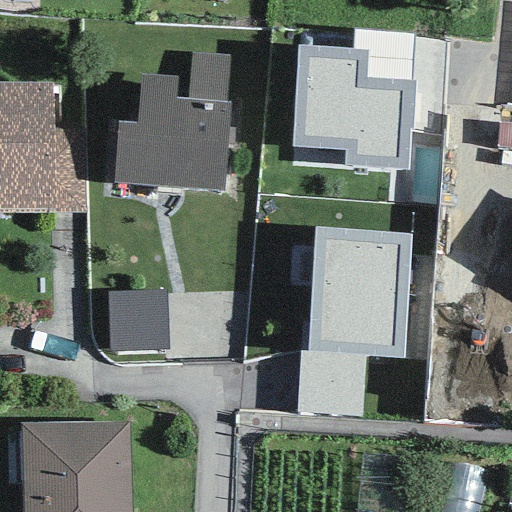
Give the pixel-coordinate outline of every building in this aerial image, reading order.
[(366,51),(297,44),(291,146),(344,151),(344,164),(406,167),(410,82),(365,79),(366,51)] [(136,122),(119,121),(114,183),(223,191),(230,102),(225,101),(229,54),(191,51),(187,100),(176,99),(177,78),(140,75),(136,122)] [(0,83),(0,213),(54,212),(85,212),(83,129),(52,129),(51,83),(0,83)] [(411,234),(314,228),(305,353),(364,357),(403,359),(411,234)] [(166,290),(108,292),(109,353),(168,351),(166,290)] [(360,416),(364,357),(305,353),(299,352),(295,411),(360,416)] [(131,511),(130,421),(19,424),(20,511),(131,511)]
